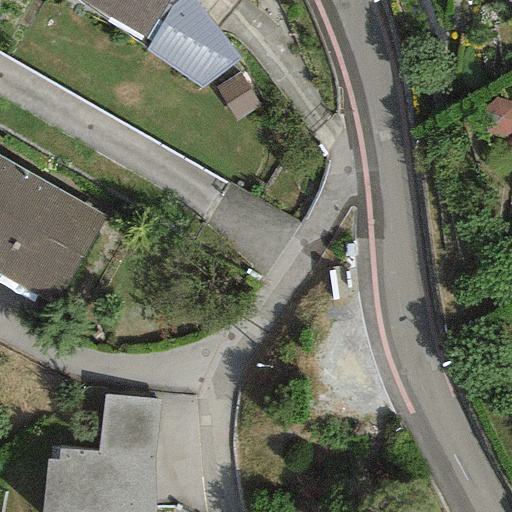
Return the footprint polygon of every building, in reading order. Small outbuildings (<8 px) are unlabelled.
[(83,0),(145,36),(166,0),(83,0)] [(237,59),(190,0),(179,0),(166,11),(145,51),(197,90),(237,59)] [(258,107),(237,73),(214,87),(235,121),(258,107)] [(104,216),(0,158),(0,275),(53,305),(104,216)] [(155,511),(153,455),(158,400),(103,395),(94,453),(55,451),(55,462),(45,461),(39,511),(155,511)]
